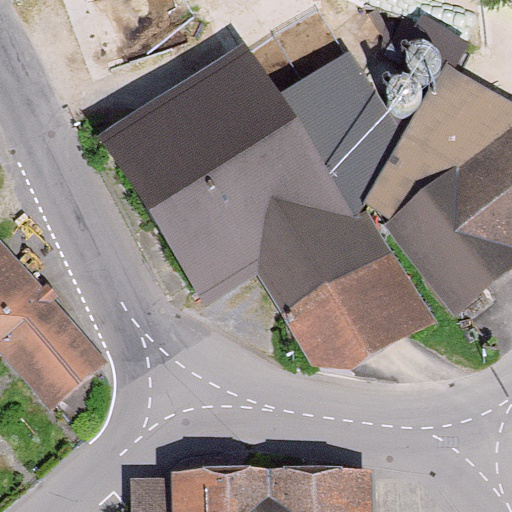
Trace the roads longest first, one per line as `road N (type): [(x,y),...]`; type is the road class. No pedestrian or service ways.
road 1 (unclassified): [(0,49),(185,407)]
road 2 (tertiary): [(185,407),(476,429)]
road 3 (tertiary): [(48,511),(185,407)]
